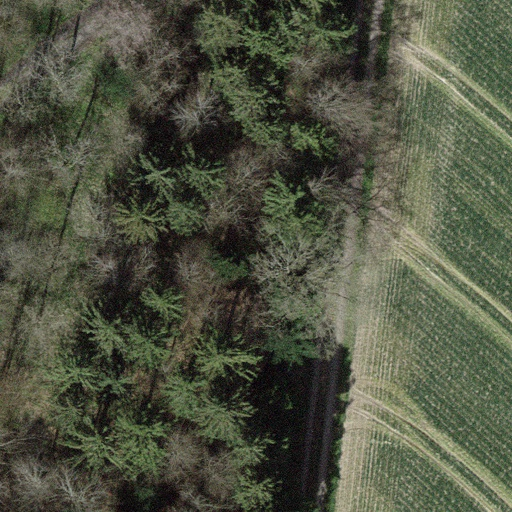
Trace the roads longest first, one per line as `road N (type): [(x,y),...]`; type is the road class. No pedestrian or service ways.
road 1 (track): [(363,0),(302,511)]
road 2 (track): [(0,86),(113,0)]
